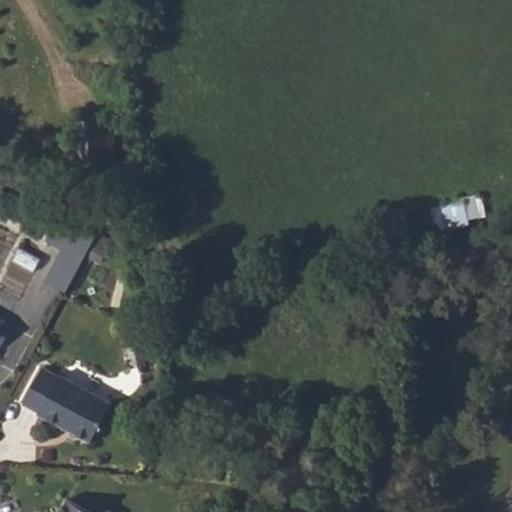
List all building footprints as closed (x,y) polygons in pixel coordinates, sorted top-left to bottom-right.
[(101,119),(76,118),(73,157),(99,159),(99,155),(102,121),(101,119)] [(102,121),(99,155),(109,156),(112,121),(102,121)] [(437,226),(488,218),(484,192),(433,200),(437,226)] [(48,272),(66,283),(85,248),(66,237),(48,272)] [(0,332),(9,317),(0,311),(0,332)] [(42,358),(23,392),(39,401),(39,403),(91,430),(112,395),(61,367),(54,366),(42,358)] [(67,493),(56,511),(115,511),(115,509),(105,504),(101,511),(67,493)]
